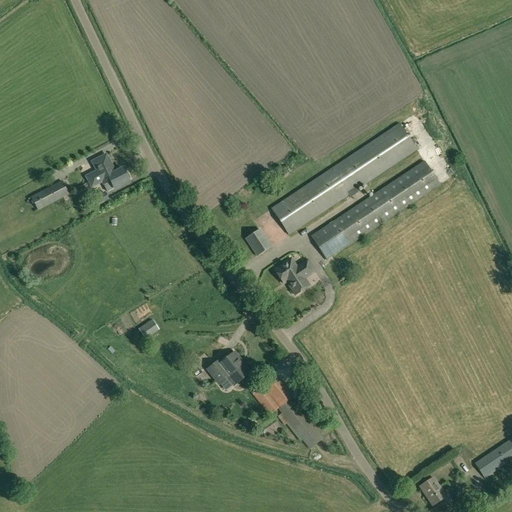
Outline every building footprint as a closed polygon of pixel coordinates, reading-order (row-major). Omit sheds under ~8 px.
[(356,190),(416,150),(399,124),(271,209),(288,235),(348,195),(350,197),(358,192),(356,190)] [(106,155),(92,161),(97,171),(86,177),(89,182),(112,170),(111,169),(113,168),(106,155)] [(440,185),(424,161),(311,236),(327,261),(440,185)] [(113,173),(112,170),(89,182),(92,187),(102,182),(104,185),(110,181),(114,189),(129,181),(128,179),(130,178),(127,173),(125,174),(122,168),(113,173)] [(31,197),(38,210),(69,194),(62,181),(31,197)] [(97,199),(99,206),(112,202),(111,195),(97,199)] [(272,247),(260,229),(245,239),(256,257),(272,247)] [(291,259),(274,270),(283,284),(286,282),(295,295),(309,286),(304,278),(314,271),(307,261),(297,268),(291,259)] [(138,330),(145,339),(155,332),(159,330),(152,320),(138,330)] [(214,378),(239,358),(234,352),(220,363),(218,361),(207,370),(214,378)] [(239,358),(214,378),(219,384),(228,379),(234,386),(250,373),(239,358)] [(277,376),(263,387),(279,408),(291,399),(294,397),(277,376)] [(263,387),(254,395),(270,415),(278,409),(279,408),(263,387)] [(279,408),(278,409),(310,449),(323,439),(291,399),(279,408)] [(511,444),(477,467),(487,482),(503,471),(501,468),(511,460),(511,444)] [(445,495),(433,478),(420,487),(432,506),(439,501),(443,507),(452,501),(447,494),(445,495)]
